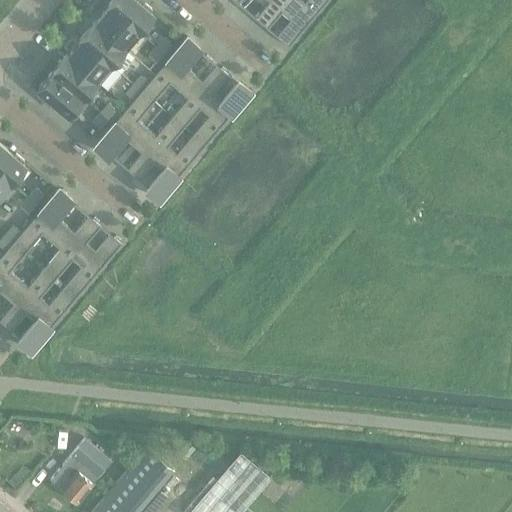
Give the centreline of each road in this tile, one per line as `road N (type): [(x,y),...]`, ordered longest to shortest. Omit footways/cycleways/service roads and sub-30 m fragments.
road 1 (residential): [(294,257),(507,16)]
road 2 (residential): [(511,277),(294,257)]
road 3 (residential): [(0,97),(146,225)]
